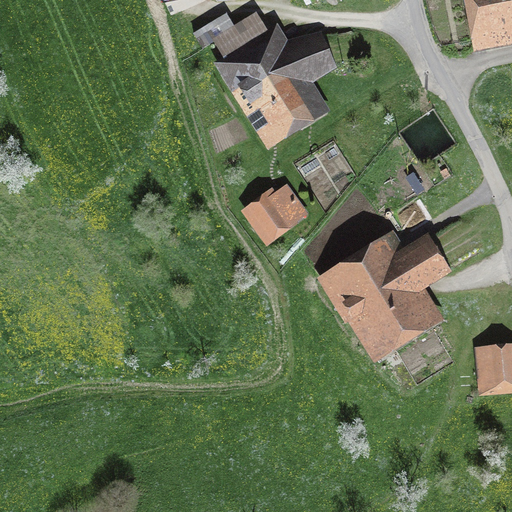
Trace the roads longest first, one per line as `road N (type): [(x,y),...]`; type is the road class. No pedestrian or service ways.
road 1 (unclassified): [(415,0),(438,73),(511,221)]
road 2 (track): [(422,29),(292,20),(266,0)]
